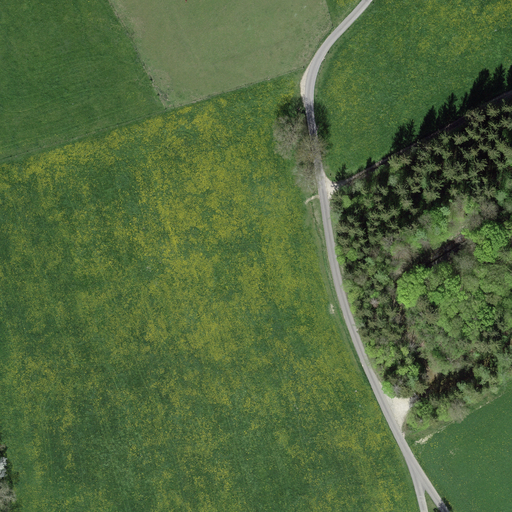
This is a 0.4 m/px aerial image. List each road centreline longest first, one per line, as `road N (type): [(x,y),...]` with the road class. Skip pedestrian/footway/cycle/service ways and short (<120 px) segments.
road 1 (residential): [(367,0),(314,62),(310,123),(344,309),(417,467)]
road 2 (track): [(511,96),(323,197)]
